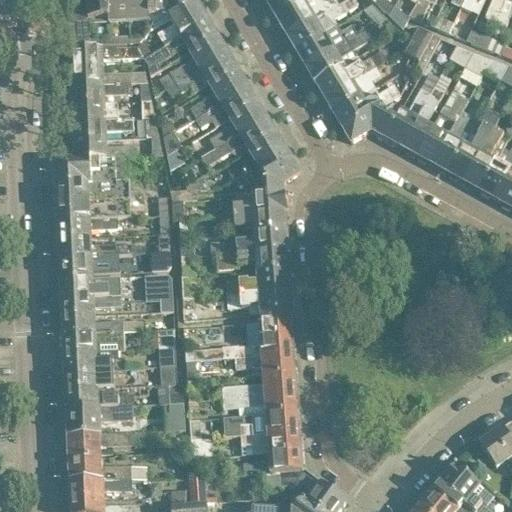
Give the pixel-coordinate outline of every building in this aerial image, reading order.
[(69,49),(109,47),(109,38),(89,39),(88,25),(108,25),(106,0),(87,0),(88,8),(78,8),(73,19),(73,28),(68,28),(69,49)] [(106,0),(108,25),(129,24),(127,0),(106,0)] [(127,0),(129,24),(149,23),(148,0),(127,0)] [(179,0),(178,1),(169,2),(168,0),(148,0),(149,23),(150,34),(152,31),(167,22),(196,4),(193,0),(179,0)] [(271,0),(266,3),(277,20),(304,4),(304,2),(307,0),(271,0)] [(277,20),(278,22),(287,38),(339,7),(334,0),(328,0),(324,3),(321,0),(314,0),(305,5),(304,4),(277,20)] [(339,7),(287,38),(296,53),(338,28),(334,22),(344,16),(357,9),(352,0),(339,7)] [(395,9),(386,0),(378,0),(375,6),(389,19),(395,9)] [(421,0),(410,20),(418,23),(419,21),(422,23),(430,4),(434,6),(436,0),(421,0)] [(455,24),(450,36),(458,40),(477,0),(482,0),(485,1),(485,0),(466,0),(462,9),(455,24)] [(466,0),(454,0),(452,4),(462,9),(466,0)] [(506,0),(494,0),(486,19),(496,24),(506,0)] [(511,0),(506,0),(496,24),(505,29),(511,14),(511,0)] [(197,4),(196,4),(167,22),(170,28),(157,35),(165,48),(208,23),(197,4)] [(373,8),(364,14),(377,27),(387,22),(373,8)] [(395,9),(389,19),(402,33),(410,20),(395,9)] [(433,29),(450,36),(455,24),(439,16),(433,29)] [(165,48),(144,61),(147,66),(147,67),(149,80),(161,73),(157,66),(186,49),(190,55),(218,39),(208,23),(165,48)] [(341,33),(338,28),(296,53),(306,70),(358,39),(351,27),(341,33)] [(358,39),(306,70),(316,86),(358,61),(354,54),(369,45),(368,43),(380,36),(376,28),(358,39)] [(402,53),(411,58),(425,32),(419,30),(415,30),(402,53)] [(434,36),(425,32),(411,58),(419,63),(433,38),(434,36)] [(467,44),(484,51),(489,39),(472,32),(467,44)] [(129,37),(109,38),(109,47),(130,46),(129,37)] [(148,37),(129,37),(130,46),(141,45),(148,37)] [(422,74),(440,40),(433,38),(419,63),(415,70),(422,74)] [(194,62),(160,83),(166,92),(167,91),(176,86),(227,55),(218,39),(190,55),(194,62)] [(484,51),(502,58),(506,49),(507,46),(489,39),(484,51)] [(449,62),(465,71),(474,55),(457,47),(449,62)] [(138,49),(70,52),(70,71),(102,70),(101,63),(144,61),(138,49)] [(511,51),(506,49),(502,58),(511,62),(511,51)] [(361,66),(358,61),(316,86),(325,101),(376,70),(391,61),(386,51),(361,66)] [(238,72),(227,55),(176,86),(181,95),(191,89),(195,96),(209,88),(210,89),(238,72)] [(474,55),(465,71),(460,80),(476,89),(484,73),(491,62),(474,55)] [(491,62),(484,73),(500,82),(508,69),(491,62)] [(500,82),(511,88),(511,70),(508,69),(500,82)] [(70,71),(71,89),(131,86),(140,86),(148,86),(146,74),(145,74),(102,75),(102,70),(70,71)] [(382,79),(376,70),(325,101),(334,116),(375,91),(372,85),(382,79)] [(248,90),(238,72),(210,89),(211,91),(214,97),(190,112),(195,122),(248,90)] [(383,143),(393,149),(395,147),(401,150),(434,89),(439,80),(429,75),(420,92),(406,117),(400,114),(399,115),(383,143)] [(131,86),(71,89),(72,107),(103,106),(103,99),(131,97),(131,86)] [(148,86),(140,86),(140,104),(152,104),(150,96),(148,86)] [(176,86),(167,91),(171,97),(176,98),(181,95),(176,86)] [(375,91),(334,116),(334,117),(340,126),(343,132),(382,109),(395,101),(400,98),(394,87),(389,90),(379,97),(375,91)] [(408,154),(407,156),(414,160),(416,158),(417,158),(431,131),(425,128),(439,103),(444,94),(434,89),(401,150),(408,154)] [(215,131),(230,122),(258,106),(248,90),(195,122),(201,131),(211,124),(215,131)] [(431,131),(417,158),(418,160),(418,162),(425,166),(427,164),(432,167),(463,113),(469,102),(458,96),(450,111),(444,108),(431,131)] [(144,121),(145,123),(155,122),(152,104),(140,104),(141,121),(144,121)] [(103,106),(72,107),(73,126),(127,124),(127,117),(116,118),(116,105),(103,106)] [(210,143),(215,152),(267,121),(258,106),(230,122),(233,129),(210,143)] [(386,114),(382,109),(343,132),(352,146),(369,135),(383,143),(399,115),(391,111),(386,114)] [(463,113),(432,167),(439,171),(439,174),(445,178),(447,175),(448,176),(473,132),(474,129),(468,126),(472,118),(463,113)] [(215,152),(200,161),(207,171),(246,148),(248,153),(276,137),(267,121),(215,152)] [(155,122),(145,123),(145,141),(151,141),(159,140),(155,122)] [(450,177),(449,180),(456,184),(458,181),(464,185),(495,129),(485,123),(479,136),(473,132),(448,176),(450,177)] [(127,124),(73,126),(74,144),(105,143),(105,136),(133,135),(132,124),(127,124)] [(171,124),(161,131),(163,141),(173,135),(176,133),(171,124)] [(471,188),(470,191),(477,195),(479,193),(480,194),(505,149),(508,143),(502,140),(505,134),(495,129),(464,185),(471,188)] [(166,159),(177,152),(182,150),(173,135),(163,141),(166,159)] [(235,184),(244,178),(286,153),(276,137),(248,153),(252,159),(229,174),(235,184)] [(159,140),(151,141),(151,160),(163,159),(159,140)] [(105,143),(74,144),(75,162),(127,161),(134,160),(134,148),(106,150),(105,143)] [(482,194),(481,197),(488,201),(490,199),(496,202),(511,173),(511,150),(511,153),(505,149),(480,194),(482,194)] [(177,152),(166,159),(170,175),(185,165),(177,152)] [(300,176),(286,153),(244,178),(251,189),(251,200),(284,198),(283,187),(300,176)] [(56,187),(128,184),(127,161),(75,162),(55,163),(56,187)] [(511,173),(496,202),(503,206),(502,209),(509,213),(511,210),(511,173)] [(178,194),(197,193),(213,192),(205,178),(178,194)] [(56,187),(57,206),(129,202),(128,184),(56,187)] [(172,205),(172,206),(184,205),(197,204),(197,193),(178,194),(174,194),(170,195),(172,205)] [(220,208),(221,220),(285,215),(284,198),(251,200),(252,206),(220,208)] [(168,219),(167,201),(157,201),(158,219),(168,219)] [(129,202),(57,206),(58,224),(118,221),(129,220),(129,202)] [(185,223),(184,205),(172,206),(173,224),(180,224),(185,223)] [(287,234),(285,215),(221,220),(222,231),(254,228),(255,237),(287,234)] [(169,237),(168,219),(158,219),(159,237),(169,237)] [(118,221),(58,224),(58,242),(91,241),(91,234),(118,233),(118,221)] [(190,223),(185,223),(180,224),(180,241),(190,240),(190,223)] [(223,246),(224,256),(288,252),(287,234),(255,237),(255,243),(223,246)] [(169,237),(159,237),(157,238),(158,253),(170,253),(169,237)] [(91,249),(91,241),(58,242),(59,261),(119,259),(128,258),(128,247),(119,248),(91,249)] [(190,248),(181,249),(181,260),(188,259),(191,259),(193,259),(192,248),(190,248)] [(258,266),(258,274),(290,272),(289,266),(288,252),(224,256),(216,257),(218,274),(239,272),(239,269),(247,269),(247,267),(258,266)] [(170,271),(170,256),(149,257),(150,275),(168,274),(170,271)] [(119,259),(59,261),(60,279),(76,278),(77,282),(93,281),(92,278),(120,276),(119,259)] [(511,279),(511,278),(507,276),(502,273),(497,270),(488,287),(503,295),(511,279)] [(227,284),(228,298),(291,294),(291,287),(290,273),(290,272),(258,274),(259,283),(248,284),(248,282),(227,284)] [(168,277),(158,277),(159,297),(172,296),(171,280),(168,277)] [(76,278),(60,279),(60,283),(61,302),(121,299),(120,280),(93,281),(77,282),(76,278)] [(183,302),(192,301),(196,301),(195,290),(192,290),(191,279),(182,280),(183,302)] [(261,318),(290,315),(293,315),(291,294),(228,298),(229,312),(250,310),(250,308),(260,307),(261,318)] [(173,315),(172,296),(159,297),(160,316),(173,315)] [(121,299),(61,302),(62,320),(94,319),(94,311),(122,309),(121,299)] [(192,301),(183,302),(183,310),(192,310),(192,301)] [(247,349),(224,351),(225,363),(235,362),(293,357),(293,352),(296,352),(295,337),(292,337),(291,324),(290,315),(261,318),(262,326),(245,327),(247,349)] [(95,325),(94,319),(62,320),(63,338),(123,335),(144,334),(144,323),(95,325)] [(175,333),(158,334),(159,352),(164,352),(176,351),(175,333)] [(123,335),(63,338),(64,356),(118,354),(124,354),(123,335)] [(164,352),(165,370),(177,370),(176,351),(164,352)] [(224,351),(197,353),(198,365),(199,365),(225,363),(224,351)] [(197,353),(186,353),(186,365),(198,365),(197,353)] [(118,362),(118,354),(64,356),(65,375),(124,372),(124,361),(118,362)] [(293,357),(235,362),(236,374),(262,371),(263,380),(295,377),(295,375),(297,375),(297,363),(294,364),(293,357)] [(199,365),(186,365),(187,385),(194,385),(200,384),(199,375),(199,365)] [(161,389),(170,389),(177,388),(177,370),(165,370),(160,371),(161,389)] [(65,375),(66,394),(97,392),(115,391),(114,379),(125,378),(124,372),(65,375)] [(238,390),(222,391),(223,401),(223,403),(239,402),(296,397),(296,389),(298,387),(298,380),(295,378),(295,377),(263,380),(264,388),(238,390)] [(183,388),(177,388),(170,389),(171,407),(184,407),(183,388)] [(115,391),(97,392),(66,394),(67,412),(127,409),(126,395),(115,396),(115,391)] [(134,395),(126,395),(127,409),(132,409),(135,409),(134,395)] [(239,402),(223,403),(224,413),(240,412),(240,420),(251,419),(298,415),(298,413),(300,411),(300,404),(297,403),(296,397),(239,402)] [(195,405),(188,405),(188,406),(189,418),(199,417),(198,404),(195,405)] [(167,435),(185,434),(184,407),(171,407),(171,413),(168,413),(169,429),(166,429),(167,435)] [(67,412),(68,439),(100,438),(99,425),(133,423),(133,420),(132,409),(127,409),(67,412)] [(252,424),(241,425),(242,439),(299,435),(299,428),(301,424),(301,419),(298,417),(298,415),(251,419),(252,424)] [(511,474),(511,424),(502,430),(479,447),(496,470),(504,465),(511,475),(511,474)] [(190,432),(191,443),(202,442),(201,431),(190,432)] [(100,438),(68,439),(69,462),(101,460),(100,450),(112,450),(131,449),(151,448),(151,435),(129,436),(100,438)] [(299,435),(242,439),(243,449),(253,449),(254,457),(269,456),(301,454),(301,452),(303,450),(303,443),(300,442),(299,435)] [(202,442),(191,443),(193,462),(212,461),(211,442),(202,442)] [(270,465),(245,467),(246,479),(265,477),(279,476),(303,474),(302,466),(304,465),(304,457),(301,456),(301,454),(269,456),(270,465)] [(101,460),(69,462),(70,484),(131,484),(148,484),(147,469),(101,469),(101,460)] [(494,500),(456,469),(439,487),(440,488),(438,491),(461,507),(462,507),(469,511),(490,511),(487,509),(494,500)] [(315,495),(308,504),(319,511),(341,511),(347,505),(305,474),(303,474),(279,476),(280,489),(304,487),(315,495)] [(190,503),(190,508),(207,506),(205,482),(188,483),(190,503)] [(70,484),(71,502),(103,502),(102,495),(131,495),(131,484),(70,484)] [(158,486),(149,489),(150,493),(152,499),(162,495),(158,486)] [(469,511),(462,507),(461,507),(438,491),(435,494),(434,492),(420,509),(422,511),(469,511)] [(186,494),(171,494),(171,504),(186,504),(186,503),(186,494)] [(319,511),(308,504),(301,498),(300,500),(297,498),(290,497),(289,511),(278,511),(269,511),(269,510),(252,509),(251,511),(319,511)] [(103,502),(71,502),(71,511),(138,511),(138,509),(103,509),(103,502)]
